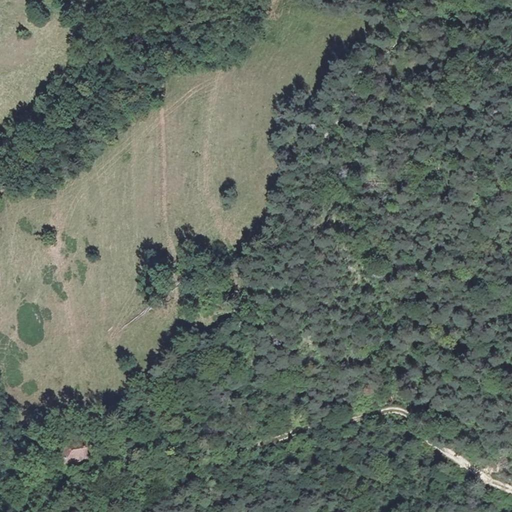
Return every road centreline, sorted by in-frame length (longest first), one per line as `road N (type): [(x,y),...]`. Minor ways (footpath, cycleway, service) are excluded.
road 1 (track): [(114,439),(256,442),(393,409),(474,471),(511,488)]
road 2 (track): [(429,4),(386,45),(328,132)]
